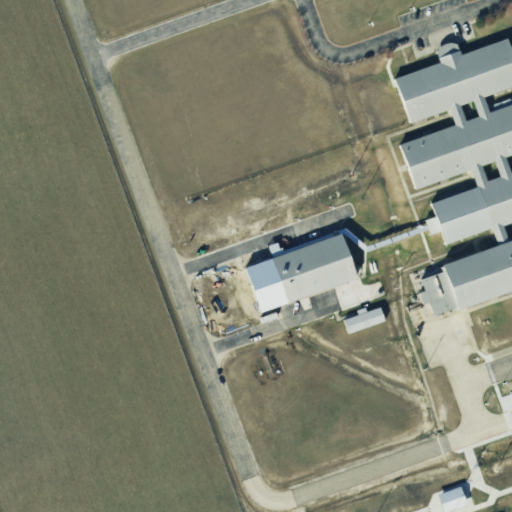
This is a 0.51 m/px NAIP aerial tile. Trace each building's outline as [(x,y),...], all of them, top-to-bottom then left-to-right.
[(490,252),(434,271),(437,280),(418,286),(422,298),(415,300),(417,308),(425,306),(430,322),(511,294),(511,241),(503,244),(499,232),(511,227),(511,174),(505,177),(501,164),(511,160),(511,106),(506,108),(504,104),(487,110),(489,117),(482,119),(477,102),(511,89),(511,82),(500,46),(455,61),(451,49),(442,48),(434,51),(430,57),(434,68),(386,84),(402,129),(444,115),(449,130),(393,149),(409,197),(464,178),(469,192),(422,207),(427,222),(417,225),(423,241),(432,238),(440,250),(485,235),(490,252)] [(511,102),(511,98),(511,97),(491,103),(493,109),(511,102)] [(332,241),(348,287),(271,315),(254,268),(332,241)] [(338,325),(343,339),(380,327),(375,313),(338,325)] [(448,511),(470,503),(463,485),(441,493),(448,511)]
